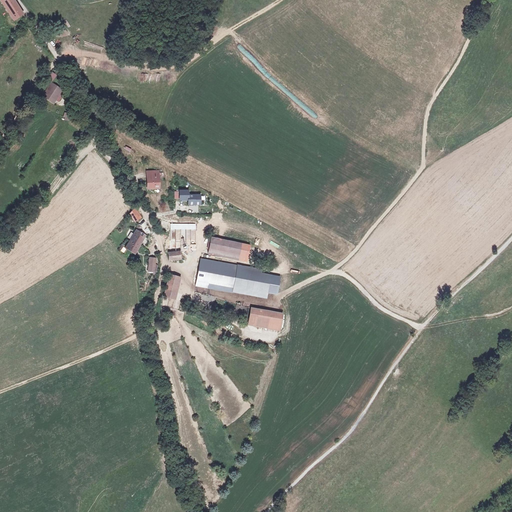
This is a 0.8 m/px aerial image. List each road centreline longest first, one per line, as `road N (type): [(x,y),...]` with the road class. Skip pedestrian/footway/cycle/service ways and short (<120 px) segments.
road 1 (track): [(421,328),(333,269),(421,166),(424,113),(492,0)]
road 2 (unclassified): [(17,0),(60,59),(96,138),(158,238),(163,261),(152,334)]
road 3 (track): [(511,237),(445,300),(351,429),(268,511)]
road 4 (track): [(60,59),(183,64),(280,0)]
road 5 (track): [(152,334),(176,464),(194,511)]
road 6 (track): [(152,324),(0,392)]
